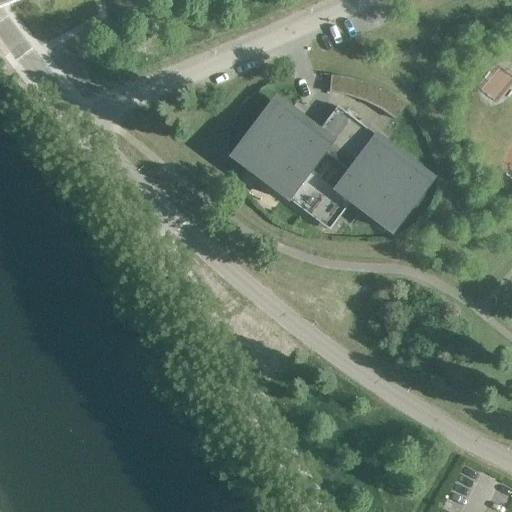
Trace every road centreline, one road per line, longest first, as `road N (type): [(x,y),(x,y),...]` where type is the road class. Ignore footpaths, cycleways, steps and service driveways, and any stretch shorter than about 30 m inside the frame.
road 1 (residential): [(511,464),(465,444),(270,314),(88,127)]
road 2 (residential): [(88,127),(116,105),(363,0)]
road 3 (unclassified): [(88,127),(0,12)]
